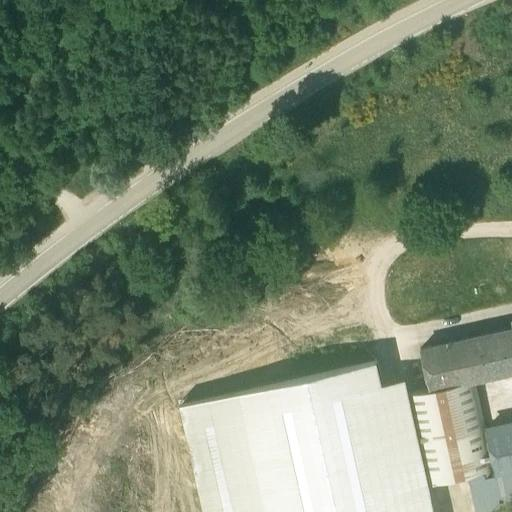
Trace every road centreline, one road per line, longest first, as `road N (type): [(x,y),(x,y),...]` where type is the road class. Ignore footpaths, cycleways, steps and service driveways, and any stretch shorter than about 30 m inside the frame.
road 1 (tertiary): [(0,297),(185,161),(359,49),(457,0)]
road 2 (unknown): [(101,219),(126,243),(233,171),(511,16)]
road 3 (track): [(0,142),(87,230)]
